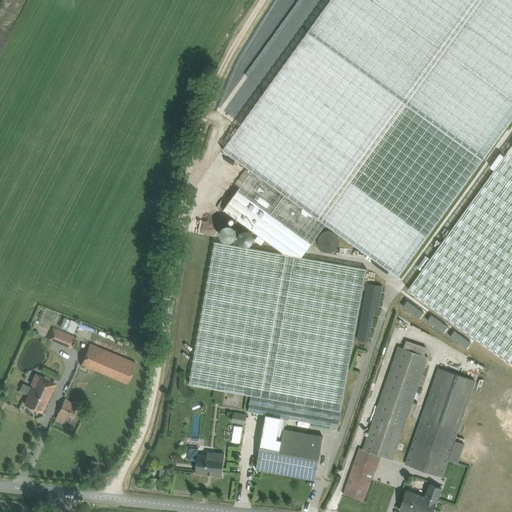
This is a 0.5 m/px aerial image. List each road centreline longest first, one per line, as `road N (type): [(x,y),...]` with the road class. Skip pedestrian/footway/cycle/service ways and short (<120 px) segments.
road 1 (track): [(107,497),(151,405),(192,139),(223,60),(260,0)]
road 2 (tertiary): [(73,494),(229,511)]
